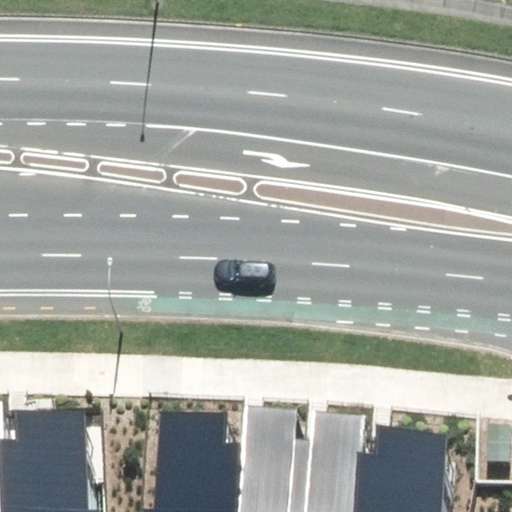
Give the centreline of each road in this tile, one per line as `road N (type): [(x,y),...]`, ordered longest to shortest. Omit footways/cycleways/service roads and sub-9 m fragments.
road 1 (secondary): [(0,71),(286,93),(511,126)]
road 2 (secondary): [(511,278),(0,222)]
